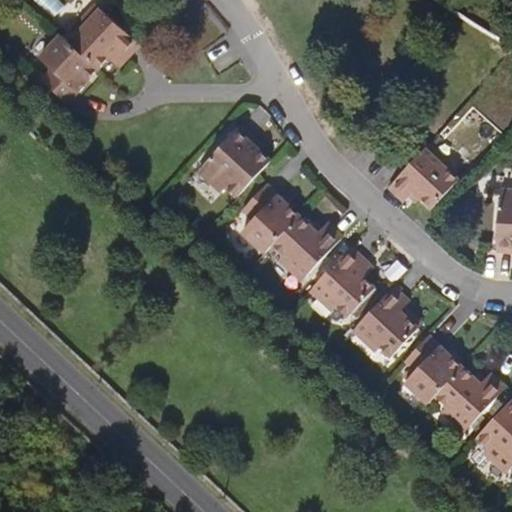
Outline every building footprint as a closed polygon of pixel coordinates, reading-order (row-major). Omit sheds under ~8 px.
[(131,56),(142,44),(104,10),(72,43),(102,70),(113,58),(122,66),(131,56)] [(72,43),(66,38),(44,62),(55,73),(48,80),(71,102),(82,91),(102,70),(72,43)] [(242,198),(275,163),(259,148),(264,144),(246,128),(204,173),(227,194),(232,189),(242,198)] [(436,209),(464,180),(429,148),(393,187),(411,203),(419,194),(436,209)] [(303,218),(270,187),(247,211),(258,222),(247,234),(269,254),(277,246),(303,218)] [(511,191),(503,191),(500,252),(511,252),(511,191)] [(311,278),(347,239),(332,225),(322,235),(303,218),(277,246),(311,278)] [(354,320),(380,292),(368,282),(378,272),(355,250),(319,287),(354,320)] [(396,360),(424,330),(405,313),(413,304),(397,289),(361,327),(396,360)] [(437,396),(464,366),(432,336),(409,361),(421,372),(409,384),(430,403),(437,396)] [(472,428),(508,389),(491,374),(483,383),(464,366),(437,396),(472,428)] [(510,475),(511,473),(511,401),(479,437),(492,448),(486,454),(510,475)]
